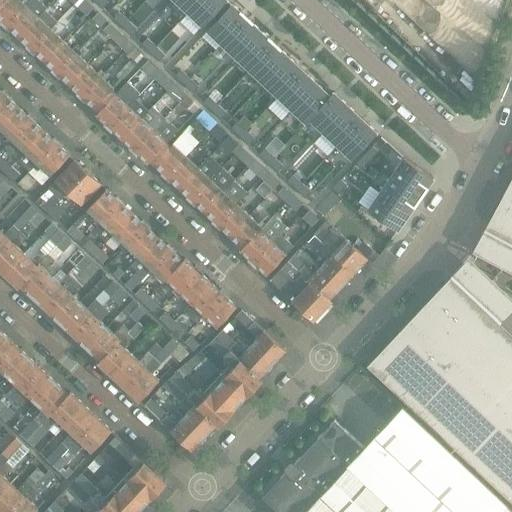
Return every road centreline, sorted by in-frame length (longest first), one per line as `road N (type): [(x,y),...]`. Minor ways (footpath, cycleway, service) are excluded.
road 1 (residential): [(0,58),(321,358)]
road 2 (residential): [(201,486),(0,303)]
road 3 (unclassified): [(321,358),(425,246),(479,163)]
road 4 (residential): [(479,163),(304,0)]
road 5 (unclassified): [(201,486),(321,358)]
